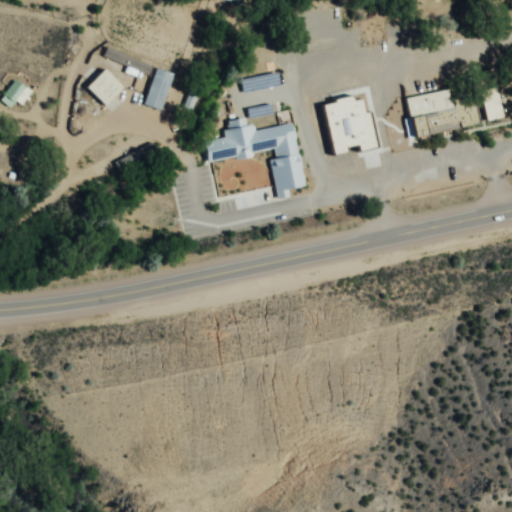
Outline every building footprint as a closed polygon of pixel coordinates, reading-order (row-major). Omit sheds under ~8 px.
[(87,89),(112,113),(129,95),(105,71),(87,89)] [(350,84),(301,86),(302,97),(351,95),(350,84)] [(422,151),(511,129),(500,86),(412,109),(422,151)] [(388,115),(388,99),(363,99),(363,115),(388,115)] [(325,114),(367,105),(378,155),(336,164),(325,114)] [(208,161),(203,140),(222,136),(220,128),(225,126),(223,120),(240,116),(241,123),(248,122),(251,128),(286,121),(302,183),(275,188),(265,148),(208,161)] [(373,145),(375,158),(359,160),(362,176),(389,172),(385,143),(373,145)] [(17,156),(0,153),(0,163),(16,166),(17,156)]
